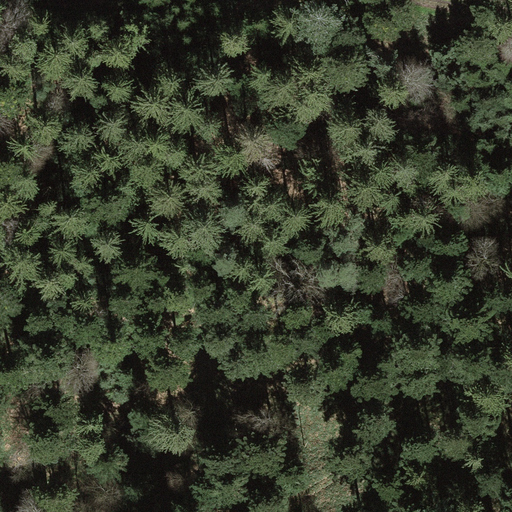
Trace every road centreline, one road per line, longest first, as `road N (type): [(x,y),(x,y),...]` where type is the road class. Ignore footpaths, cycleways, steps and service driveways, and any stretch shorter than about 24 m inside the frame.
road 1 (track): [(511,367),(444,396),(342,482),(291,511)]
road 2 (track): [(382,0),(511,19)]
